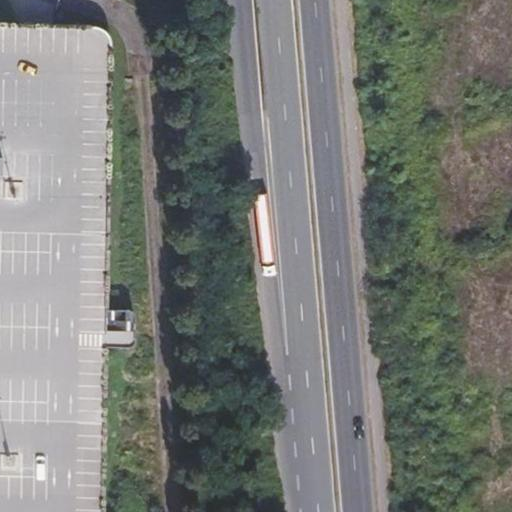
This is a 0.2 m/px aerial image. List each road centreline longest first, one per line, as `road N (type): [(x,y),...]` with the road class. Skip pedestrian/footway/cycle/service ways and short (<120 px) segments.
road 1 (primary): [(363,511),(315,0)]
road 2 (primary): [(240,0),(271,302),(303,441)]
road 3 (primary): [(269,0),(303,441)]
